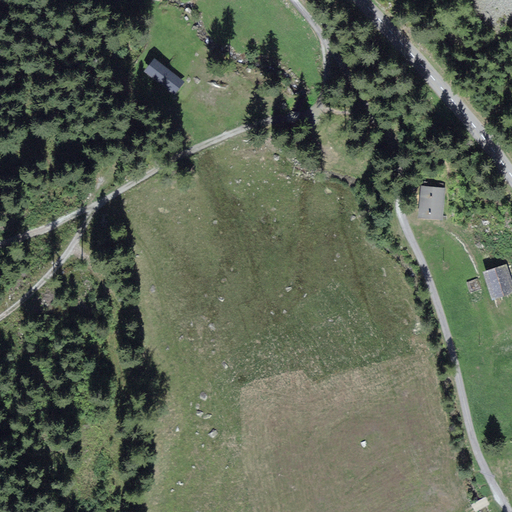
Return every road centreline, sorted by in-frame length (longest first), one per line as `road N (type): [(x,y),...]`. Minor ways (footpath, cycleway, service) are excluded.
road 1 (residential): [(508,511),(475,447),(444,326),(404,220),(397,157),(294,0)]
road 2 (track): [(308,112),(233,131),(97,204)]
road 3 (tertiary): [(362,0),(511,175)]
road 4 (track): [(97,204),(49,278),(0,317)]
